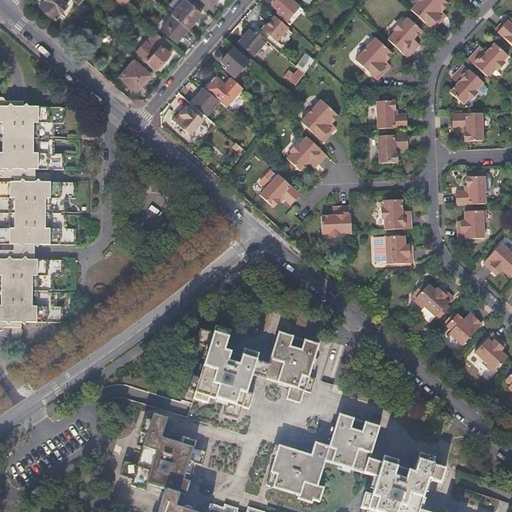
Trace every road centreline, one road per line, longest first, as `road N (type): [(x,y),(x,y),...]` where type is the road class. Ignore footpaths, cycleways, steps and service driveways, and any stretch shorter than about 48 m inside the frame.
road 1 (residential): [(511,450),(261,233)]
road 2 (residential): [(0,426),(261,233)]
road 3 (residential): [(494,0),(433,69),(431,159)]
road 4 (residential): [(138,124),(5,7)]
road 5 (residential): [(432,182),(440,247),(511,320)]
road 6 (residential): [(261,233),(138,124)]
road 7 (residential): [(245,0),(138,124)]
